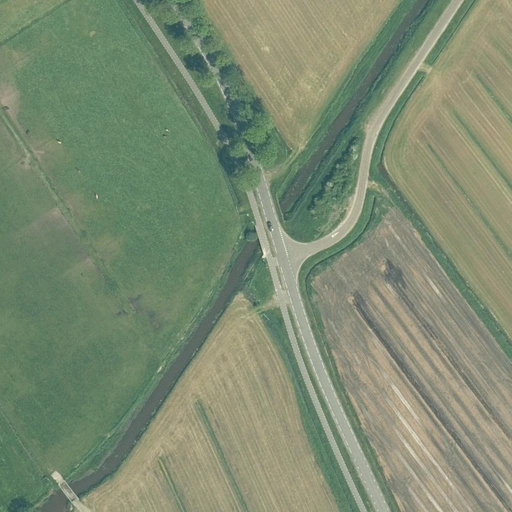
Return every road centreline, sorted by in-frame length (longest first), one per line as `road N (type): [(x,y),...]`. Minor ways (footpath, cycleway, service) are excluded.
road 1 (unclassified): [(281,258),(347,224),(372,132),(457,0)]
road 2 (track): [(95,511),(237,327),(294,292)]
road 3 (primary): [(281,258),(226,91),(178,0)]
road 4 (primary): [(377,511),(281,258)]
